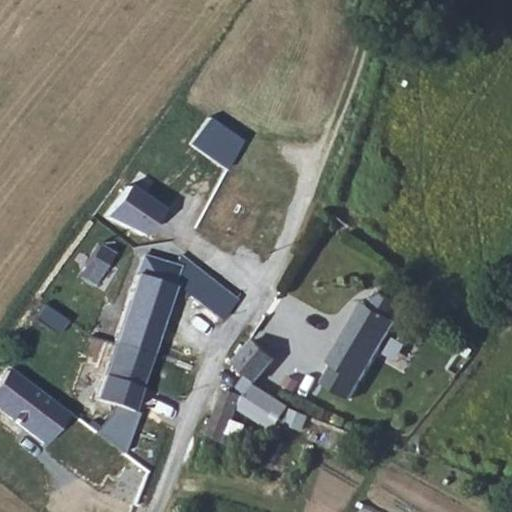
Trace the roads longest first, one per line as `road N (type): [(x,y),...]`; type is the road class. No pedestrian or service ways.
road 1 (unclassified): [(160,511),(218,366),(260,299),(330,149)]
road 2 (track): [(330,149),(373,0)]
